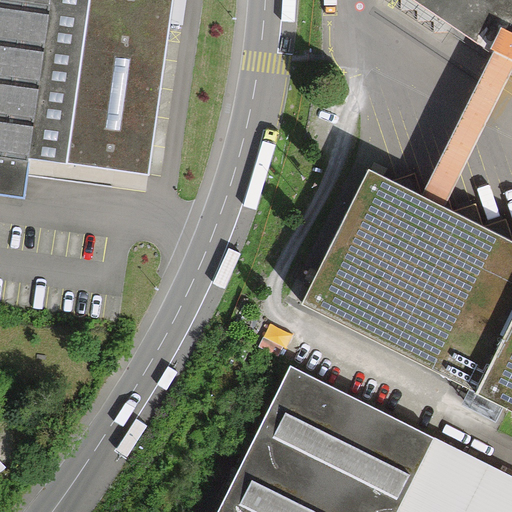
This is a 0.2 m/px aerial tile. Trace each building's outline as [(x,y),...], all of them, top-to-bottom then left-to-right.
[(149,180),(172,0),(0,0),(0,194),(31,199),(36,163),(149,180)] [(511,0),(376,0),(480,72),(503,87),(511,92),(511,0)] [(480,72),(417,195),(442,208),(503,87),(480,72)] [(511,414),(511,243),(442,208),(417,195),(375,174),(306,309),(511,414)] [(511,511),(511,472),(291,363),(216,511),(511,511)]
